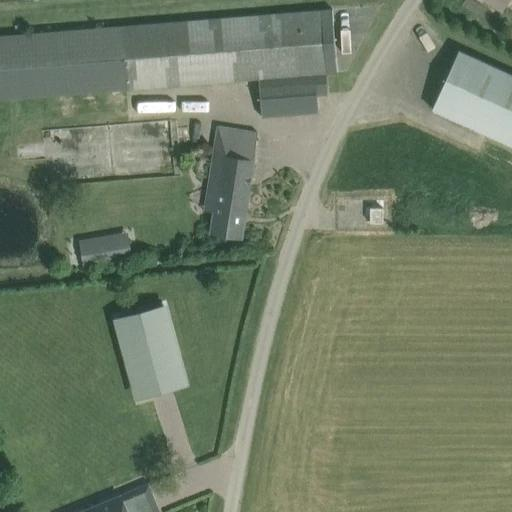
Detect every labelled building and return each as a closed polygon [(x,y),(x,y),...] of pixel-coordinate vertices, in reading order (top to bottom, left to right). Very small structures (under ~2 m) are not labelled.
[(481,0),(482,1),(482,0),(483,0),(501,12),(509,0),(481,0)] [(332,9),(0,34),(0,98),(337,73),(332,9)] [(432,110),(511,146),(511,75),(459,51),(432,110)] [(327,73),(258,79),(261,117),(317,112),(316,95),(329,94),(327,73)] [(211,234),(222,235),(242,238),(258,133),(219,127),(210,188),(218,189),(211,234)] [(132,260),(128,232),(91,238),(96,266),(132,260)] [(163,305),(117,318),(138,396),(184,384),(163,305)] [(135,511),(128,493),(82,511),(135,511)]
